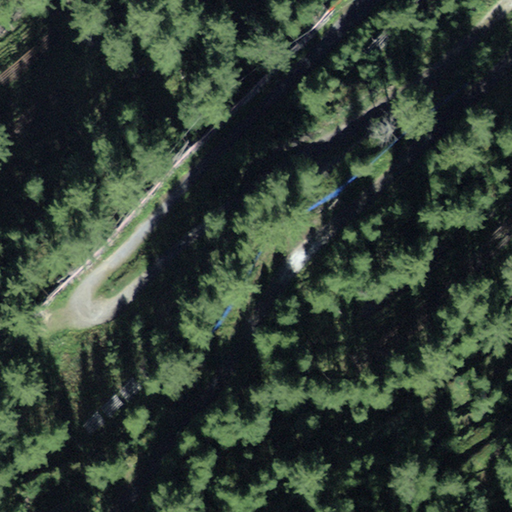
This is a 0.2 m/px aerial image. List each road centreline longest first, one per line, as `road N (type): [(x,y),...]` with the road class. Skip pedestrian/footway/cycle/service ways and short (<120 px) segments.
road 1 (track): [(511,6),(94,314),(74,303),(369,0)]
road 2 (track): [(118,511),(446,114),(511,55)]
